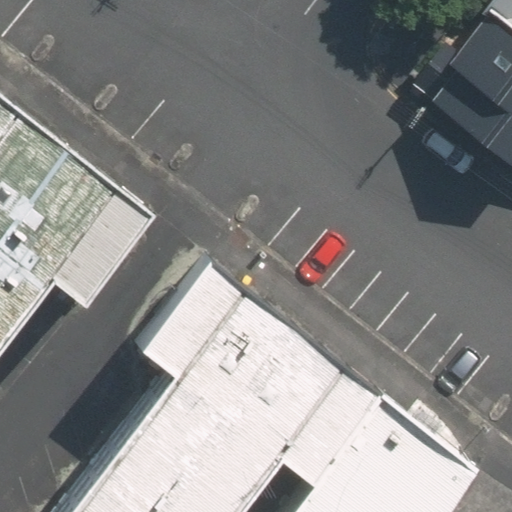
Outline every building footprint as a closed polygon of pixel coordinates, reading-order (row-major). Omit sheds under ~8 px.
[(511,0),(495,0),(511,13),(511,0)] [(511,30),(484,10),(427,85),(511,149),(511,30)] [(141,211),(0,103),(0,323),(39,272),(74,299),(141,211)] [(363,385),(200,261),(132,349),(168,376),(63,511),(218,511),(266,450),(296,472),(363,385)] [(453,511),(482,474),(366,389),(272,511),(453,511)]
